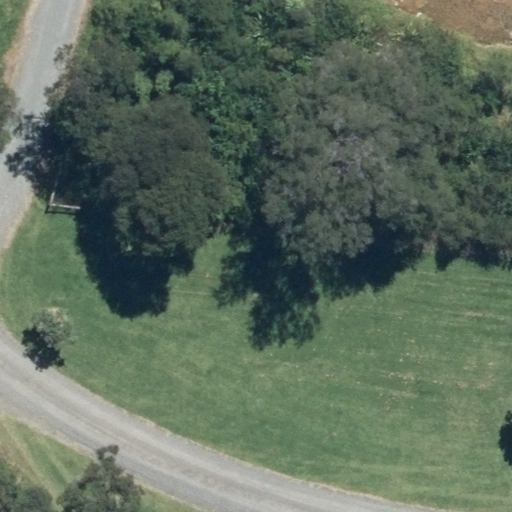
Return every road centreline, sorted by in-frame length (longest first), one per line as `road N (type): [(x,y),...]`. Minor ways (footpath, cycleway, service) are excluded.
road 1 (unclassified): [(0,368),(108,439),(228,495),(293,511)]
road 2 (track): [(60,0),(26,135),(0,200)]
